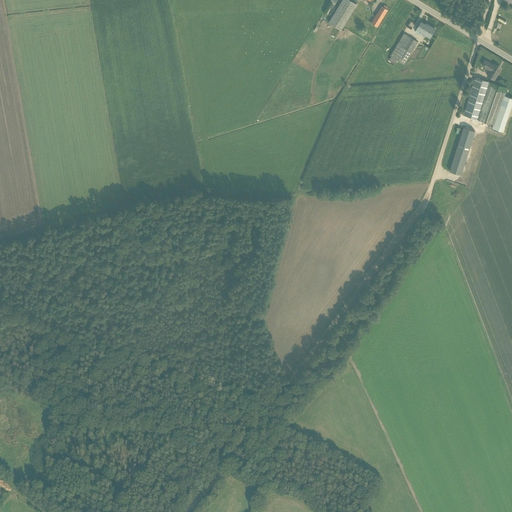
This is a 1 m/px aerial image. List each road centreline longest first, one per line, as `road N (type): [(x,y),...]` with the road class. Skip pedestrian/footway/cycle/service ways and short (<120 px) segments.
road 1 (track): [(428,191),(272,407),(183,511)]
road 2 (track): [(0,297),(65,317),(264,422)]
road 3 (unclassified): [(428,191),(477,38)]
